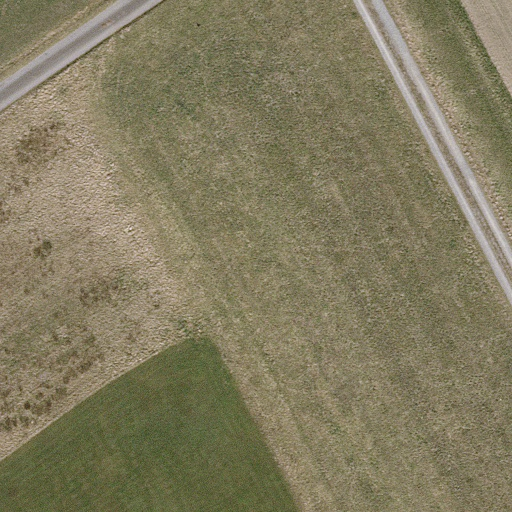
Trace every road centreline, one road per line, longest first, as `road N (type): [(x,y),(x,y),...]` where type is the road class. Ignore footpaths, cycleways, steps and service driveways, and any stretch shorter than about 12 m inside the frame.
road 1 (track): [(367,0),(511,274)]
road 2 (track): [(145,0),(0,103)]
